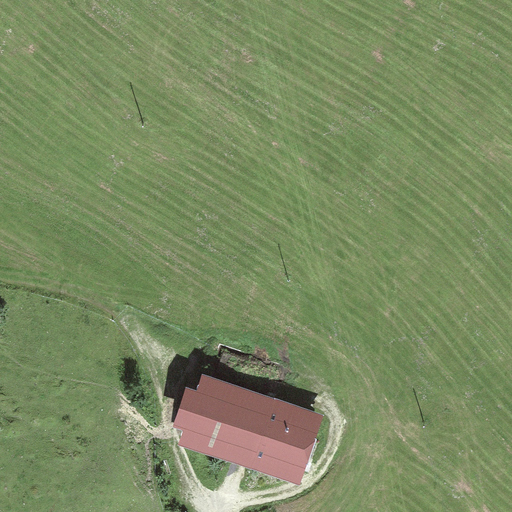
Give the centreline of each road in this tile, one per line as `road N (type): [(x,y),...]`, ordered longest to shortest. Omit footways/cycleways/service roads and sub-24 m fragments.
road 1 (track): [(271,0),(351,314),(369,438),(352,486),(326,511)]
road 2 (track): [(210,511),(174,441),(149,348),(127,320),(97,299),(0,277)]
road 3 (track): [(227,511),(241,501),(301,488),(334,439),(334,410)]
